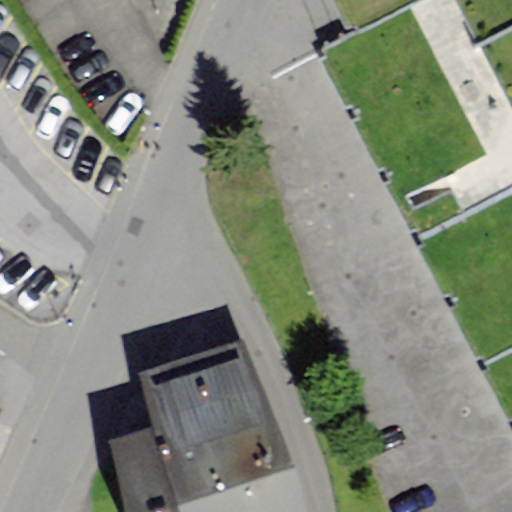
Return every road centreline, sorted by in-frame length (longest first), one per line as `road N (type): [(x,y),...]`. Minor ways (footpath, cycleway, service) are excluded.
road 1 (residential): [(329,511),(235,275),(153,240)]
road 2 (residential): [(153,240),(245,0)]
road 3 (residential): [(153,240),(83,394)]
road 4 (residential): [(83,394),(29,511)]
